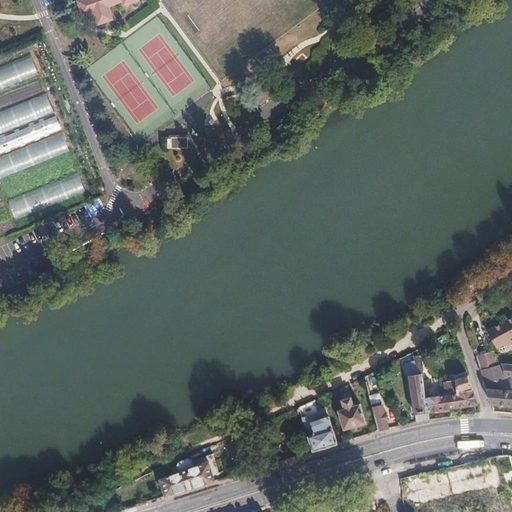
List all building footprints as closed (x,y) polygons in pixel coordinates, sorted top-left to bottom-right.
[(86,0),(71,0),(76,11),(85,8),(90,20),(105,15),(101,2),(106,0),(96,0),(97,2),(88,5),(86,0)] [(0,89),(40,78),(34,58),(0,67),(0,89)] [(0,131),(55,114),(49,95),(0,111),(0,131)] [(184,125),(169,129),(172,142),(187,138),(184,125)] [(65,133),(0,155),(0,176),(71,152),(65,133)] [(80,172),(8,198),(15,217),(86,191),(80,172)] [(487,332),(497,350),(504,346),(505,347),(511,342),(511,315),(504,320),(505,321),(487,332)] [(432,350),(448,342),(448,341),(445,335),(429,344),(432,350)] [(494,351),(478,355),(481,367),(497,363),(494,351)] [(425,398),(421,376),(419,376),(413,356),(409,357),(410,362),(404,364),(403,367),(405,376),(409,377),(416,422),(429,420),(428,412),(425,398)] [(503,363),(480,370),(486,389),(511,391),(507,376),(503,363)] [(511,363),(503,363),(507,376),(511,376),(511,363)] [(477,404),(467,376),(466,376),(465,373),(456,376),(457,380),(444,382),(446,395),(450,395),(451,399),(453,398),(455,408),(475,405),(477,404)] [(366,377),(370,393),(379,391),(374,374),(366,377)] [(455,408),(453,398),(451,399),(450,395),(446,395),(444,382),(439,378),(442,395),(425,398),(428,412),(437,410),(440,413),(444,412),(446,409),(455,408)] [(365,424),(359,404),(352,406),(347,386),(338,390),(343,409),(337,411),(343,431),(365,424)] [(486,389),(491,404),(511,405),(511,391),(486,389)] [(336,444),(326,412),(318,415),(314,400),(298,407),(311,451),(323,448),(336,444)] [(384,414),(381,403),(371,405),(377,431),(387,429),(385,421),(387,421),(385,414),(384,414)] [(511,498),(511,462),(510,456),(498,456),(503,474),(502,474),(506,489),(507,489),(510,499),(511,498)] [(190,488),(214,481),(208,463),(193,468),(191,460),(188,458),(177,462),(177,467),(179,473),(160,480),(165,496),(190,488)]
